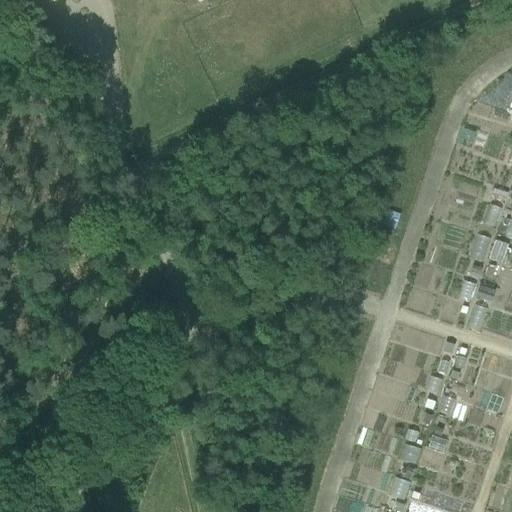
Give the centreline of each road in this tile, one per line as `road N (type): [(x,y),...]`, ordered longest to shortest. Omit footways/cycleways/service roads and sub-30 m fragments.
road 1 (track): [(126,176),(482,0)]
road 2 (residential): [(72,511),(119,423),(181,333),(177,283),(126,176)]
road 3 (unknown): [(126,176),(56,11)]
